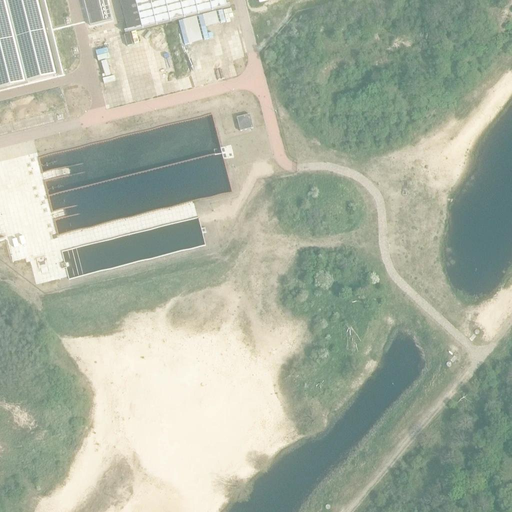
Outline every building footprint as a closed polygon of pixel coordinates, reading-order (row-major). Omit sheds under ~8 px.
[(38,0),(0,0),(0,88),(57,75),(45,28),(38,0)] [(106,0),(83,0),(90,27),(112,21),(106,0)] [(225,0),(119,0),(128,32),(125,32),(125,34),(178,21),(223,9),(230,7),(230,6),(227,7),(225,0)] [(223,9),(178,21),(183,44),(208,39),(206,29),(226,24),(223,9)] [(112,51),(97,55),(105,85),(120,82),(112,51)] [(250,116),(237,119),(240,132),(253,129),(250,116)]
